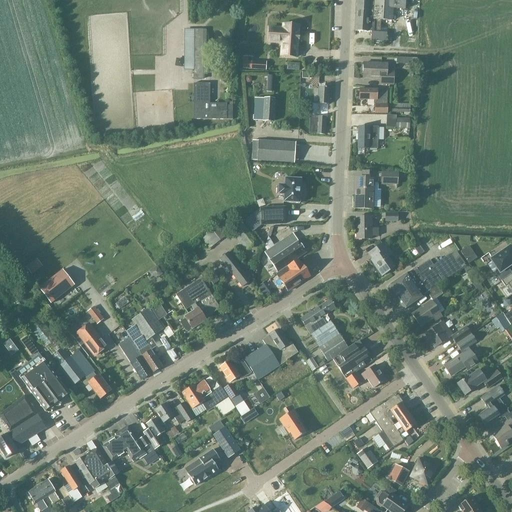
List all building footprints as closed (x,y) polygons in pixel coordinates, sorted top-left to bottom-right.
[(356,0),(354,31),(371,32),(370,42),(386,42),(387,28),(380,28),(380,21),(392,21),(393,9),(405,10),(405,8),(405,0),(356,0)] [(297,33),(297,26),(282,25),(282,30),(268,29),(268,42),(282,43),(282,57),(295,58),(296,44),(298,44),(299,33),(297,33)] [(387,72),(387,64),(363,63),(363,78),(381,78),(381,84),(389,85),(393,85),(394,72),(387,72)] [(229,78),(223,75),(220,81),(226,84),(229,78)] [(193,83),(193,119),(226,120),(226,104),(209,103),(209,83),(193,83)] [(314,89),(313,101),(317,101),(317,104),(328,105),(329,89),(318,88),(318,90),(314,89)] [(387,105),(387,90),(359,89),(359,99),(376,100),(375,105),(375,114),(387,114),(387,105)] [(253,121),(262,121),(272,122),(274,99),(264,99),(254,98),(253,121)] [(324,134),(325,117),(317,117),(316,133),(324,134)] [(409,118),(396,118),(395,128),(409,129),(409,128),(413,128),(413,119),(409,119),(409,118)] [(358,147),(357,155),(364,155),(365,147),(370,147),(370,150),(376,150),(376,148),(377,148),(377,144),(377,127),(358,127),(358,144),(358,147)] [(294,143),(258,141),(252,140),(251,161),(293,163),(294,143)] [(382,173),(377,172),(362,172),(362,180),(355,180),(354,208),(371,208),(371,200),(378,200),(378,190),(372,190),(372,183),(381,183),(381,185),(397,185),(398,173),(382,172),(382,173)] [(283,202),(299,203),(299,195),(300,195),(300,188),(300,179),(284,178),(284,186),(278,185),(277,195),(283,195),(283,202)] [(260,209),(243,221),(251,232),(261,225),(285,224),(284,208),(260,209)] [(385,213),(385,221),(397,222),(397,214),(385,213)] [(370,236),(378,235),(377,227),(370,228),(369,216),(355,217),(356,239),(370,238),(370,236)] [(230,233),(221,222),(201,237),(209,249),(230,233)] [(257,242),(242,223),(231,231),(246,251),(257,242)] [(292,234),(264,253),(269,260),(269,261),(277,272),(305,253),(292,234)] [(382,275),(393,268),(386,259),(391,255),(383,243),(370,253),(374,258),(372,260),(382,275)] [(501,281),(511,274),(507,267),(511,263),(511,251),(511,252),(509,248),(499,254),(498,252),(490,257),(492,259),(491,260),(499,272),(496,274),(501,281)] [(219,260),(226,268),(224,269),(228,273),(229,272),(241,288),(249,281),(248,280),(250,278),(250,276),(247,273),(245,272),(243,274),(228,254),(219,260)] [(433,265),(429,260),(417,268),(415,270),(414,269),(388,286),(389,288),(387,289),(394,300),(396,299),(403,310),(423,297),(422,295),(427,292),(432,300),(435,298),(441,294),(436,286),(460,270),(449,254),(433,265)] [(309,277),(308,275),(298,261),(277,274),(287,291),(309,277)] [(163,274),(156,266),(147,272),(151,276),(159,277),(163,274)] [(62,270),(39,288),(51,304),(74,286),(62,270)] [(212,284),(218,280),(213,272),(207,276),(212,284)] [(507,285),(511,291),(511,274),(501,281),(505,287),(507,285)] [(219,309),(200,280),(176,296),(185,311),(188,315),(198,309),(203,317),(210,312),(212,314),(219,309)] [(269,289),(265,283),(261,286),(264,292),(269,289)] [(434,320),(440,316),(438,313),(443,309),(435,298),(432,300),(430,301),(411,314),(419,326),(426,321),(426,320),(432,316),(434,320)] [(300,319),(310,334),(326,324),(322,317),(335,308),(330,299),(300,319)] [(132,320),(135,326),(138,331),(146,342),(151,339),(162,331),(156,322),(166,316),(160,306),(150,313),(148,310),(132,320)] [(97,325),(103,320),(93,307),(87,312),(97,325)] [(498,308),(494,308),(491,310),(491,313),(493,316),(496,316),(499,314),(500,311),(498,308)] [(197,325),(205,320),(203,317),(198,309),(188,315),(184,318),(185,319),(181,322),(180,324),(185,331),(187,331),(191,329),(192,331),(199,326),(197,325)] [(319,348),(339,335),(330,321),(326,324),(311,334),(310,334),(319,348)] [(434,348),(452,335),(442,321),(426,333),(431,339),(429,341),(434,348)] [(88,324),(72,336),(80,345),(84,342),(94,355),(105,346),(88,324)] [(125,332),(128,337),(151,373),(162,367),(150,349),(155,346),(151,339),(146,342),(138,331),(135,326),(125,332)] [(455,344),(470,334),(466,327),(451,337),(455,344)] [(263,340),(265,345),(279,365),(284,362),(284,361),(297,352),(291,342),(288,344),(279,329),(269,335),(269,336),(263,340)] [(339,334),(339,335),(319,348),(327,361),(331,359),(348,348),(339,334)] [(476,342),(471,334),(456,345),(462,354),(443,366),(450,376),(464,367),(467,371),(478,364),(469,350),(468,351),(466,348),(476,342)] [(141,380),(151,373),(128,337),(117,344),(141,380)] [(279,365),(265,345),(244,359),(258,380),(279,365)] [(348,348),(331,359),(345,378),(352,373),(350,370),(369,357),(362,347),(356,350),(353,345),(348,348)] [(71,357),(58,367),(73,386),(85,376),(86,378),(92,373),(95,371),(79,350),(71,357)] [(19,377),(44,411),(52,412),(53,405),(60,406),(61,399),(69,393),(43,359),(19,377)] [(233,366),(230,361),(219,368),(229,383),(239,376),(241,379),(251,373),(243,360),(233,366)] [(374,388),(385,380),(375,365),(360,375),(364,380),(367,378),(374,388)] [(467,377),(467,376),(456,384),(464,396),(474,388),(482,382),(486,388),(501,377),(495,370),(484,379),(483,377),(483,375),(481,372),(479,372),(477,369),(467,377)] [(352,388),(362,381),(356,372),(346,379),(352,388)] [(99,399),(109,391),(97,376),(95,378),(92,373),(86,378),(89,382),(87,383),(99,399)] [(234,409),(228,398),(220,387),(211,393),(203,381),(195,387),(194,385),(181,393),(192,409),(201,404),(207,412),(214,407),(220,418),(234,409)] [(230,399),(238,394),(231,384),(223,389),(230,399)] [(500,419),(504,417),(508,414),(506,410),(506,407),(504,404),(501,403),(498,399),(503,395),(497,386),(480,398),(487,409),(478,415),(477,415),(485,427),(486,426),(499,417),(500,419)] [(263,389),(254,395),(260,404),(269,398),(263,389)] [(281,393),(276,396),(279,401),(284,398),(281,393)] [(230,399),(230,400),(241,417),(250,411),(238,394),(230,399)] [(400,403),(394,394),(384,402),(368,412),(381,431),(378,434),(389,450),(392,448),(404,441),(400,435),(415,425),(400,403)] [(36,415),(24,396),(0,414),(0,417),(9,432),(0,438),(0,450),(6,459),(17,452),(14,447),(45,428),(37,415),(36,415)] [(159,417),(156,418),(162,427),(165,425),(164,423),(173,417),(178,424),(184,420),(186,423),(193,419),(183,403),(171,411),(166,403),(155,411),(159,417)] [(294,410),(279,420),(285,428),(287,426),(291,433),(290,434),(295,441),(306,433),(297,419),(299,417),(294,410)] [(511,411),(508,414),(504,417),(507,421),(490,433),(501,449),(508,444),(507,442),(511,438),(511,433),(510,430),(511,428),(511,411)] [(162,427),(156,418),(146,425),(149,429),(144,432),(155,449),(162,445),(157,437),(164,432),(161,427),(162,427)] [(153,451),(155,449),(144,432),(143,433),(144,436),(137,440),(144,451),(143,452),(127,428),(126,427),(114,435),(116,438),(102,447),(111,461),(125,452),(131,461),(132,460),(133,462),(138,459),(139,460),(142,458),(147,465),(158,458),(155,453),(154,453),(153,451)] [(171,439),(179,434),(174,427),(166,432),(171,439)] [(339,433),(344,439),(352,433),(348,427),(339,433)] [(224,428),(217,433),(212,436),(228,459),(232,456),(239,451),(224,428)] [(182,443),(177,436),(172,440),(177,447),(182,443)] [(353,443),(357,449),(363,445),(359,438),(353,443)] [(367,469),(377,462),(367,447),(356,455),(367,469)] [(119,485),(114,476),(119,473),(112,462),(107,465),(96,448),(75,462),(85,478),(89,484),(90,484),(94,489),(104,482),(110,491),(114,488),(119,485)] [(213,464),(219,460),(212,450),(198,459),(202,465),(187,474),(195,486),(218,471),(213,464)] [(418,458),(409,476),(427,485),(436,467),(418,458)] [(395,465),(387,480),(401,487),(409,472),(395,465)] [(76,489),(82,485),(69,466),(60,471),(73,490),(69,493),(74,501),(81,497),(76,489)] [(372,476),(377,472),(372,467),(368,472),(372,476)] [(47,480),(37,486),(45,498),(47,496),(53,504),(59,500),(57,497),(54,492),(47,480)] [(388,485),(385,490),(380,491),(375,498),(376,505),(380,508),(382,506),(389,511),(402,511),(407,506),(395,497),(399,493),(388,485)] [(45,498),(37,486),(28,492),(35,504),(36,504),(41,511),(47,508),(45,505),(42,500),(45,498)] [(106,497),(109,502),(119,496),(114,488),(108,492),(110,495),(106,497)] [(339,492),(325,501),(332,507),(344,498),(339,492)] [(355,501),(351,492),(344,495),(348,505),(355,501)] [(283,495),(273,502),(277,509),(272,511),(301,511),(288,494),(284,497),(283,495)] [(73,503),(68,496),(61,500),(65,508),(73,503)] [(486,511),(481,511),(478,507),(479,507),(478,506),(472,497),(472,496),(461,504),(462,504),(458,507),(461,511),(486,511)] [(362,499),(359,504),(365,508),(368,503),(362,499)] [(325,502),(315,510),(319,511),(328,511),(331,507),(325,502)] [(77,511),(83,509),(79,503),(66,511),(77,511)] [(378,511),(379,511),(369,503),(364,511),(365,511),(378,511)]
